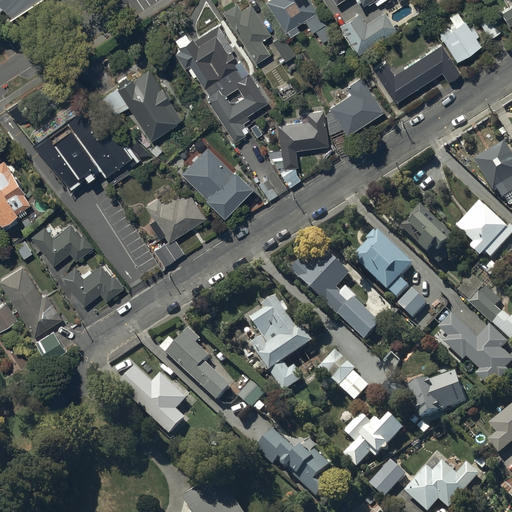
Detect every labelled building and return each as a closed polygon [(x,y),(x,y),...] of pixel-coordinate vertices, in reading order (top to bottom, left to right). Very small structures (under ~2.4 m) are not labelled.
[(0,0),(0,4),(0,5),(12,16),(35,0),(0,0)] [(324,22),(310,0),(268,0),(267,1),(289,35),(298,30),(293,23),(303,17),(311,30),(314,29),(322,42),(336,33),(327,20),(324,22)] [(268,33),(250,5),(241,11),(235,3),(223,10),(255,60),(267,52),(259,39),(268,33)] [(511,3),(499,12),(507,26),(511,22),(511,3)] [(394,30),(383,13),(366,24),(359,13),(340,24),(358,52),(394,30)] [(500,31),(490,15),(480,22),(490,38),(500,31)] [(470,29),(464,20),(450,29),(447,24),(438,30),(457,60),(480,45),(475,37),(478,34),(474,27),(470,29)] [(245,125),(243,121),(248,118),(245,114),(266,101),(217,24),(194,39),(192,36),(178,45),(180,48),(176,51),(184,63),(188,61),(211,95),(207,97),(235,140),(245,133),(241,128),(245,125)] [(293,54),(281,35),(273,40),(285,59),(293,54)] [(460,69),(450,52),(448,53),(445,49),(436,55),(439,59),(438,60),(448,76),(460,69)] [(381,58),(370,65),(374,72),(366,77),(370,83),(378,78),(392,101),(434,75),(423,57),(416,61),(415,59),(404,66),(406,70),(394,78),(381,58)] [(180,119),(148,69),(118,88),(151,138),(180,119)] [(380,110),(360,78),(347,86),(352,93),(331,107),(332,108),(344,127),(347,131),(380,110)] [(344,127),(332,108),(324,111),(331,133),(344,127)] [(131,156),(111,128),(99,137),(80,110),(35,143),(69,190),(99,168),(104,175),(131,156)] [(326,144),(322,111),(307,113),(308,120),(277,124),(281,148),(262,150),(273,168),(297,165),(295,148),(326,144)] [(511,194),(511,155),(505,144),(476,162),(495,193),(503,187),(509,197),(511,194)] [(249,186),(207,146),(181,174),(223,214),(249,186)] [(0,221),(30,203),(3,160),(0,162),(0,221)] [(205,217),(188,191),(178,198),(175,194),(160,203),(157,198),(145,205),(155,219),(149,223),(159,237),(165,233),(169,240),(174,237),(205,217)] [(508,229),(480,203),(469,216),(475,222),(464,233),(476,245),(472,249),(482,258),(486,253),(491,259),(511,236),(511,226),(508,229)] [(460,242),(421,206),(401,228),(439,264),(460,242)] [(475,222),(469,216),(458,227),(464,233),(475,222)] [(80,238),(69,225),(52,238),(44,227),(32,236),(53,263),(69,251),(75,258),(91,246),(83,235),(80,238)] [(414,267),(379,234),(377,237),(375,235),(369,241),(371,243),(355,260),(397,299),(409,286),(402,279),(414,267)] [(184,252),(174,237),(169,240),(153,250),(164,265),(184,252)] [(31,252),(24,240),(16,246),(23,257),(31,252)] [(350,275),(327,253),(312,269),(302,260),(290,273),(365,342),(382,324),(355,300),(357,299),(346,288),(341,293),(337,289),(350,275)] [(110,279),(100,265),(82,279),(73,268),(62,277),(84,304),(100,292),(105,299),(121,286),(114,276),(110,279)] [(40,297),(21,267),(0,280),(0,282),(34,335),(60,318),(46,296),(45,294),(40,297)] [(503,300),(486,285),(469,304),(511,340),(511,320),(497,307),(503,300)] [(427,304),(413,290),(399,305),(413,318),(427,304)] [(297,330),(276,299),(264,307),(266,310),(252,320),(264,338),(253,346),(270,372),(284,363),(313,343),(302,327),(297,330)] [(0,329),(16,319),(6,303),(0,306),(0,329)] [(478,341),(452,317),(442,328),(451,337),(446,343),(464,360),(467,357),(482,371),(478,376),(490,387),(498,378),(501,380),(509,372),(506,369),(511,362),(511,359),(501,350),(507,344),(490,328),(478,341)] [(64,349),(53,331),(36,342),(47,360),(64,349)] [(199,342),(189,332),(168,355),(218,401),(230,388),(203,363),(209,357),(196,345),(199,342)] [(340,388),(353,373),(356,371),(335,352),(317,372),(337,391),(340,388)] [(284,363),(270,372),(284,392),(303,379),(295,367),(289,371),(284,363)] [(152,385),(136,370),(120,388),(170,434),(184,419),(176,411),(187,399),(161,375),(152,385)] [(369,388),(353,373),(340,388),(355,402),(369,388)] [(467,403),(456,373),(411,390),(422,419),(467,403)] [(407,390),(395,378),(380,393),(393,405),(407,390)] [(265,394),(252,383),(239,397),(253,409),(265,394)] [(511,408),(491,424),(499,435),(491,441),(500,453),(511,443),(511,408)] [(371,423),(362,415),(345,432),(356,443),(345,456),(357,467),(371,453),(377,458),(383,452),(385,453),(386,453),(387,452),(388,451),(389,450),(389,448),(388,447),(404,430),(390,417),(382,425),(375,419),(371,423)] [(297,454),(273,431),(257,448),(274,464),(279,459),(282,461),(280,463),(317,498),(331,483),(322,475),(331,466),(315,450),(310,455),(302,448),(297,454)] [(405,475),(391,462),(371,484),(385,497),(405,475)] [(434,475),(428,470),(407,493),(428,511),(439,499),(450,508),(479,476),(468,466),(458,477),(443,464),(434,475)] [(196,490),(183,500),(191,511),(241,511),(217,476),(196,490)]
